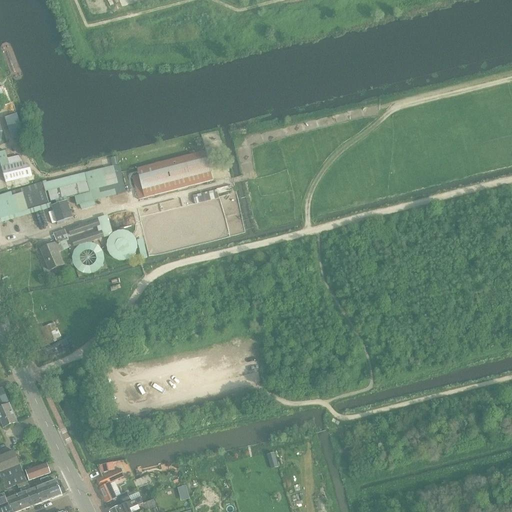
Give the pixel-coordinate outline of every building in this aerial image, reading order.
[(15,114),(3,115),(8,148),(20,146),(15,114)] [(5,151),(0,152),(0,163),(5,182),(6,182),(5,181),(31,175),(30,170),(24,171),(23,164),(19,157),(8,160),(7,159),(5,151)] [(139,175),(133,177),(139,200),(213,181),(207,157),(206,152),(137,169),(139,175)] [(85,174),(46,184),(51,202),(74,197),(75,197),(77,206),(80,205),(81,210),(95,206),(94,200),(126,193),(120,168),(114,167),(85,174)] [(0,218),(49,204),(43,183),(0,195),(0,218)] [(218,189),(194,195),(196,204),(220,198),(218,189)] [(57,223),(53,212),(48,213),(52,225),(57,223)] [(79,227),(68,230),(70,235),(100,225),(102,232),(72,243),(74,247),(109,235),(112,234),(111,232),(108,217),(103,219),(87,224),(79,227)] [(65,230),(53,234),(58,244),(59,243),(65,240),(68,239),(65,230)] [(54,244),(41,250),(50,271),(63,265),(58,253),(63,251),(69,248),(65,240),(59,243),(60,244),(55,246),(54,244)] [(142,259),(147,258),(144,245),(139,246),(142,259)] [(47,326),(34,332),(42,348),(54,343),(47,326)] [(2,389),(0,389),(0,406),(8,403),(2,389)] [(9,405),(0,408),(0,421),(3,428),(17,422),(9,405)] [(0,457),(0,472),(20,465),(15,452),(0,457)] [(274,454),(267,456),(269,462),(276,460),(274,454)] [(47,464),(26,472),(29,481),(50,474),(47,464)] [(114,469),(113,464),(102,466),(104,473),(107,472),(107,470),(114,469)] [(27,482),(20,465),(0,472),(0,476),(5,489),(17,485),(23,483),(27,482)] [(121,470),(97,480),(100,488),(99,488),(106,504),(107,503),(108,507),(113,504),(116,509),(131,502),(127,493),(116,498),(110,484),(124,477),(122,472),(121,470)] [(137,486),(152,482),(150,475),(135,479),(137,486)] [(62,496),(66,494),(63,488),(59,489),(56,481),(50,483),(48,478),(44,479),(52,500),(62,496)] [(43,486),(36,488),(42,503),(52,500),(44,479),(40,480),(43,486)] [(27,482),(23,483),(32,507),(42,503),(36,488),(30,491),(27,482)] [(23,494),(17,496),(22,511),(32,507),(23,483),(17,485),(18,489),(21,488),(23,494)] [(178,486),(181,499),(189,497),(186,484),(178,486)] [(9,493),(5,494),(11,511),(19,511),(22,511),(17,496),(11,498),(9,493)] [(0,511),(11,511),(5,494),(0,495),(0,511)] [(130,511),(130,510),(143,504),(140,498),(131,502),(116,509),(109,511),(130,511)] [(145,502),(148,509),(158,505),(155,498),(145,502)]
